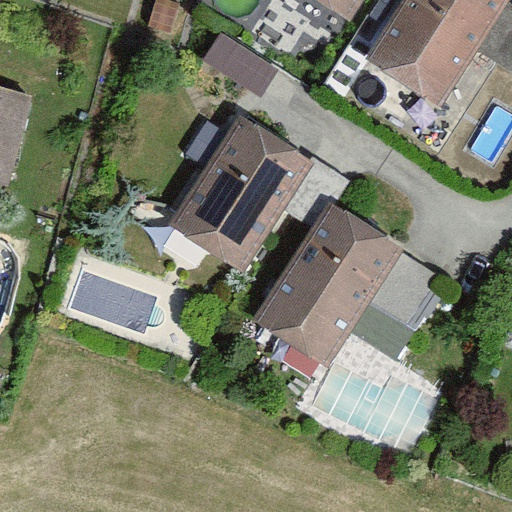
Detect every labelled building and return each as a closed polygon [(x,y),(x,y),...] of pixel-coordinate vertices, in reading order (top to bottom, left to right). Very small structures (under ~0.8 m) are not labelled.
[(156,0),(149,24),(172,31),(181,2),(173,0),(156,0)] [(361,0),(328,0),(352,15),(361,0)] [(508,0),(402,0),(368,54),(442,102),(508,0)] [(203,57),(261,95),(278,68),(220,30),(203,57)] [(32,91),(0,83),(0,178),(8,181),(32,91)] [(315,154),(242,109),(171,223),(244,268),(315,154)] [(399,243),(324,196),(252,311),(327,358),(399,243)]
